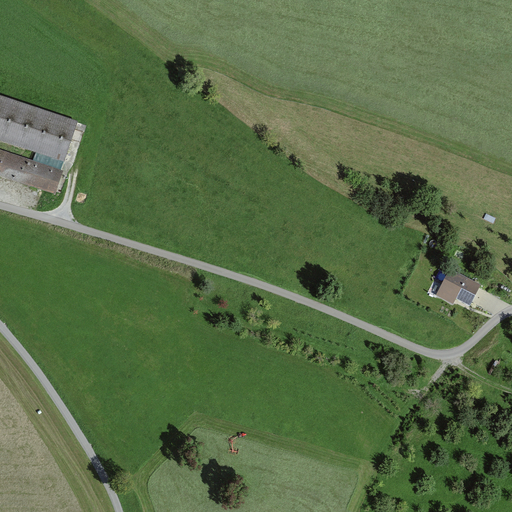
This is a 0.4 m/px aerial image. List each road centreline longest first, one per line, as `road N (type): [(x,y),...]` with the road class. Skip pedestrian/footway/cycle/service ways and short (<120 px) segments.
road 1 (unclassified): [(0,204),(275,289),(428,353),(455,354),(511,308)]
road 2 (unclassified): [(0,325),(63,408),(121,511)]
road 3 (track): [(447,356),(402,414),(354,511)]
